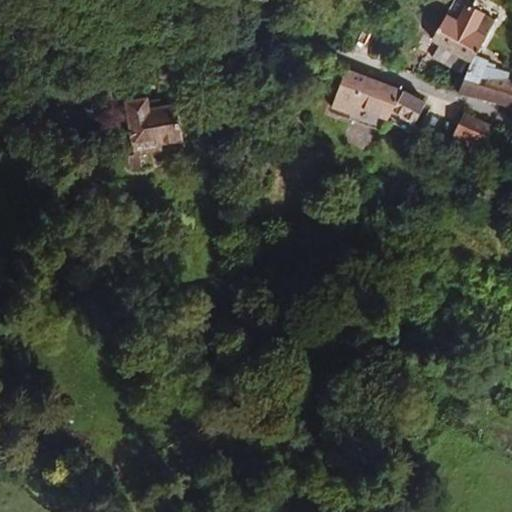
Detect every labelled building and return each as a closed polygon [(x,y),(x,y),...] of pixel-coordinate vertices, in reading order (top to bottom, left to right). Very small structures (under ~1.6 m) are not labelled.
[(476,5),(466,0),(442,0),(437,10),(467,24),(476,5)] [(437,10),(421,41),(453,56),(449,67),(462,73),(472,47),(474,44),(482,30),(467,24),(437,10)] [(490,94),(495,99),(511,104),(511,84),(501,78),(503,71),(486,63),(488,54),(472,47),(462,73),(457,83),(490,94)] [(398,83),(343,66),(333,87),(382,113),(385,108),(398,83)] [(191,96),(186,72),(139,81),(140,85),(144,85),(147,99),(142,100),(142,121),(121,122),(112,122),(119,127),(134,140),(154,135),(154,130),(174,125),(171,101),(191,96)] [(139,81),(114,86),(121,122),(142,121),(142,100),(139,100),(135,86),(140,85),(139,81)] [(422,93),(398,83),(385,108),(409,118),(422,93)] [(436,137),(474,165),(493,134),(454,105),(436,137)] [(135,153),(134,140),(119,127),(124,154),(135,153)] [(93,179),(67,166),(60,179),(86,193),(93,179)] [(59,196),(41,185),(34,199),(53,207),(59,196)] [(488,379),(490,374),(494,367),(464,351),(458,362),(488,379)] [(494,367),(490,374),(497,377),(500,372),(494,367)]
